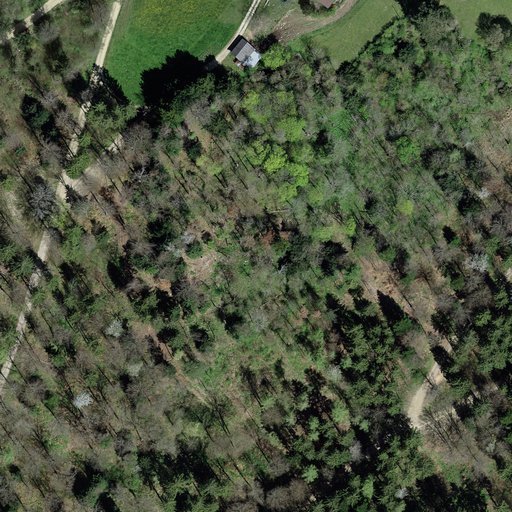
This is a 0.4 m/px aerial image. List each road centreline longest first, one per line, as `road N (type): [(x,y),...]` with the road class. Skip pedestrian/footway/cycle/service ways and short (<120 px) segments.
road 1 (track): [(260,0),(228,50),(179,100),(104,142),(68,174)]
road 2 (track): [(511,377),(386,441),(297,511)]
road 3 (track): [(0,384),(68,174)]
road 4 (track): [(511,257),(489,274),(417,402),(414,427)]
road 5 (track): [(68,174),(118,0)]
